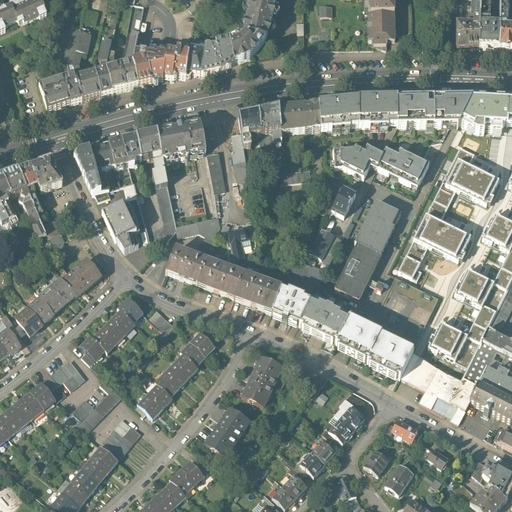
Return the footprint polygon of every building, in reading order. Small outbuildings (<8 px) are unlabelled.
[(22,0),(9,6),(10,8),(15,18),(14,18),(17,25),(18,28),(22,26),(45,18),(39,0),(35,0),(23,4),(22,0)] [(251,0),(250,5),(277,10),(279,0),(251,0)] [(363,18),(367,18),(394,18),(393,1),(393,0),(365,0),(365,10),(363,10),(363,18)] [(473,27),(456,27),(456,53),(478,51),(479,0),(467,0),(467,2),(470,2),(470,22),(471,23),(473,23),(473,27)] [(489,0),(479,0),(478,51),(484,51),(491,51),(491,52),(498,53),(499,29),(488,29),(489,0)] [(499,0),(499,29),(498,53),(501,53),(511,53),(511,32),(509,32),(507,28),(508,5),(509,5),(509,0),(499,0)] [(250,5),(242,36),(266,48),(273,29),(277,10),(250,5)] [(135,55),(144,9),(132,7),(123,52),(135,55)] [(10,8),(0,12),(0,36),(6,34),(4,31),(17,25),(14,18),(15,18),(10,8)] [(332,10),(319,11),(319,21),(332,20),(332,10)] [(394,34),(394,18),(367,18),(367,50),(379,50),(386,49),(386,46),(395,46),(394,34)] [(82,30),(71,28),(62,68),(73,70),(76,58),(78,46),(80,39),(82,30)] [(252,62),(266,48),(242,36),(229,41),(236,68),(244,65),(252,62)] [(191,58),(187,82),(190,82),(191,81),(192,79),(198,80),(203,81),(208,48),(209,40),(195,38),(191,58)] [(78,46),(76,58),(87,61),(91,41),(80,39),(78,46)] [(208,48),(203,81),(221,76),(236,68),(229,41),(208,48)] [(112,47),(103,45),(98,64),(108,66),(112,47)] [(164,86),(165,83),(168,84),(174,85),(177,84),(179,81),(187,82),(191,58),(170,55),(168,55),(167,60),(164,60),(158,59),(158,60),(147,59),(145,63),(151,86),(161,87),(164,86)] [(138,89),(151,86),(145,63),(133,65),(133,67),(138,89)] [(133,67),(119,71),(125,93),(136,90),(138,89),(133,67)] [(116,95),(125,93),(119,71),(107,74),(113,96),(116,95)] [(94,78),(100,99),(110,97),(113,96),(107,74),(94,78)] [(96,101),(100,99),(94,78),(80,81),(77,82),(82,104),(96,101)] [(60,84),(58,84),(66,108),(69,108),(82,104),(77,82),(76,79),(60,84)] [(47,115),(66,108),(58,84),(39,90),(47,115)] [(434,131),(434,102),(396,103),(398,131),(434,131)] [(434,102),(434,131),(452,130),(458,130),(459,128),(471,104),(472,102),(464,102),(434,102)] [(482,102),(472,102),(471,104),(459,128),(475,136),(483,137),(483,132),(490,132),(489,135),(501,135),(501,129),(507,130),(511,130),(511,103),(508,103),(501,103),(482,102)] [(358,103),(358,105),(359,131),(369,131),(369,132),(387,132),(388,131),(392,130),(398,131),(396,103),(392,103),(358,103)] [(359,131),(358,105),(318,108),(320,134),(359,131)] [(290,111),(279,112),(281,137),(315,135),(320,134),(318,108),(313,108),(309,108),(309,110),(304,110),(290,111)] [(259,116),(261,138),(271,137),(272,145),(281,144),(281,137),(279,112),(263,116),(259,116)] [(243,120),(239,121),(240,137),(243,152),(251,151),(250,141),(261,138),(259,116),(243,120)] [(195,129),(157,136),(161,158),(162,163),(200,156),(205,155),(199,128),(195,129)] [(140,140),(136,141),(141,162),(145,161),(152,160),(161,158),(157,136),(154,137),(140,140)] [(231,154),(232,166),(245,165),(243,152),(240,137),(230,139),(233,154),(231,154)] [(125,143),(122,144),(129,168),(129,169),(134,168),(133,165),(141,162),(136,141),(125,143)] [(113,146),(108,147),(114,169),(115,172),(129,168),(122,144),(113,146)] [(89,152),(100,194),(108,192),(105,177),(101,177),(100,173),(114,169),(108,147),(94,151),(89,152)] [(475,157),(459,149),(425,219),(413,243),(406,258),(399,274),(411,280),(417,282),(420,275),(415,272),(417,269),(418,265),(424,254),(426,249),(458,264),(469,240),(453,232),(450,231),(445,229),(439,226),(455,194),(486,209),(499,183),(485,176),(479,173),(474,171),(469,168),(472,163),(475,157)] [(364,184),(370,171),(373,172),(377,174),(384,159),(381,158),(366,150),(363,156),(355,153),(333,155),(335,174),(342,174),(364,184)] [(77,158),(76,161),(86,182),(94,199),(100,194),(89,152),(78,155),(77,158)] [(384,159),(377,174),(417,193),(428,168),(400,155),(398,159),(387,154),(384,159)] [(217,156),(206,158),(215,203),(218,202),(217,196),(224,194),(217,156)] [(152,175),(156,190),(167,188),(162,163),(161,158),(152,160),(155,174),(152,175)] [(49,162),(30,170),(38,190),(40,195),(48,192),(49,192),(61,188),(62,186),(58,179),(57,178),(54,172),(55,171),(51,163),(49,162)] [(30,170),(18,174),(37,217),(43,214),(33,192),(38,190),(30,170)] [(246,170),(235,172),(237,187),(248,186),(246,170)] [(18,174),(1,180),(12,201),(21,196),(22,200),(20,201),(18,205),(23,207),(37,241),(46,237),(41,228),(37,217),(18,174)] [(310,174),(280,176),(281,187),(311,185),(310,174)] [(1,180),(0,180),(0,207),(8,224),(15,220),(6,200),(10,198),(11,201),(12,201),(1,180)] [(335,182),(326,182),(318,216),(330,221),(332,216),(343,194),(332,188),(335,182)] [(467,273),(454,298),(480,311),(476,320),(471,329),(466,338),(458,334),(459,331),(456,329),(451,327),(450,328),(449,330),(440,326),(427,351),(454,364),(467,370),(479,345),(493,318),(506,293),(511,280),(511,182),(508,190),(511,192),(511,222),(509,220),(505,218),(504,220),(503,222),(495,217),(482,243),(508,257),(502,268),(499,275),(493,286),(485,282),(487,278),(482,276),(477,273),(476,275),(475,277),(467,273)] [(162,231),(154,241),(163,248),(176,232),(175,229),(167,188),(156,190),(164,226),(162,231)] [(343,194),(332,216),(344,222),(356,200),(343,194)] [(282,202),(283,213),(313,211),(312,200),(282,202)] [(128,205),(103,216),(108,229),(111,235),(124,255),(138,248),(135,235),(139,234),(136,222),(128,205)] [(377,205),(355,248),(380,260),(402,218),(377,205)] [(0,224),(1,227),(8,224),(0,207),(0,224)] [(208,222),(175,229),(176,232),(177,239),(198,235),(205,238),(197,259),(199,259),(198,261),(206,264),(220,228),(218,220),(218,221),(208,222)] [(58,221),(41,228),(46,237),(51,249),(52,248),(63,243),(58,232),(63,230),(60,225),(58,221)] [(249,230),(227,234),(234,269),(246,267),(241,245),(251,244),(249,230)] [(323,234),(309,257),(322,265),(335,241),(323,234)] [(51,249),(46,237),(37,241),(38,243),(40,242),(41,244),(38,246),(38,247),(36,249),(40,258),(51,249)] [(341,244),(335,241),(322,265),(329,268),(341,244)] [(68,254),(63,243),(52,248),(57,259),(68,254)] [(380,260),(355,248),(332,293),(342,298),(357,306),(380,260)] [(175,252),(166,275),(197,288),(206,264),(198,261),(199,259),(197,259),(183,253),(182,255),(175,252)] [(92,260),(87,264),(99,279),(104,275),(92,260)] [(326,275),(295,262),(290,275),(321,287),(326,275)] [(100,280),(99,279),(87,264),(86,263),(62,284),(74,299),(75,300),(100,280)] [(206,264),(197,288),(234,302),(243,278),(206,264)] [(281,292),(243,278),(234,302),(271,316),(280,293),(281,292)] [(60,282),(50,290),(64,307),(74,299),(62,284),(60,282)] [(511,282),(486,335),(497,340),(511,310),(511,282)] [(384,292),(378,289),(375,296),(381,299),(384,292)] [(53,317),(64,307),(50,290),(38,300),(39,301),(53,317)] [(310,306),(280,293),(271,316),(299,328),(310,306)] [(28,311),(28,312),(42,328),(53,318),(53,317),(39,301),(28,311)] [(142,316),(127,302),(117,312),(119,314),(132,326),(142,316)] [(348,323),(311,304),(310,306),(299,328),(336,347),(348,323)] [(162,310),(153,319),(171,336),(180,327),(162,310)] [(42,329),(42,328),(28,312),(16,322),(19,327),(22,331),(29,340),(42,329)] [(119,314),(110,324),(125,338),(134,329),(132,326),(119,314)] [(405,325),(393,323),(393,318),(387,317),(386,323),(394,325),(392,333),(403,334),(405,325)] [(348,323),(336,347),(335,349),(341,351),(367,364),(381,339),(381,338),(354,324),(349,321),(348,323)] [(110,324),(101,333),(116,347),(125,338),(110,324)] [(5,328),(8,332),(8,331),(13,338),(17,335),(14,330),(10,325),(5,328)] [(14,330),(17,335),(20,338),(25,335),(22,331),(19,327),(14,330)] [(0,336),(0,345),(9,358),(9,359),(21,350),(13,338),(8,331),(8,332),(0,336)] [(204,331),(200,336),(209,344),(213,340),(204,331)] [(107,356),(116,347),(101,333),(92,342),(105,354),(107,356)] [(492,379),(496,373),(503,359),(511,363),(511,348),(497,340),(486,335),(462,382),(477,390),(483,374),(492,379)] [(200,336),(190,345),(205,360),(215,351),(209,344),(200,336)] [(105,354),(92,342),(90,339),(80,350),(85,355),(94,363),(95,364),(105,354)] [(381,339),(367,364),(367,366),(395,380),(399,382),(400,381),(412,356),(413,355),(412,354),(381,339)] [(0,363),(9,358),(0,345),(0,363)] [(195,370),(205,360),(190,345),(180,355),(183,357),(195,370)] [(89,368),(94,363),(85,355),(80,360),(89,368)] [(418,359),(412,356),(400,381),(425,395),(419,406),(458,428),(469,406),(477,390),(462,382),(460,386),(418,359)] [(183,357),(173,367),(188,381),(197,372),(195,370),(183,357)] [(241,400),(264,410),(282,372),(259,361),(241,400)] [(84,381),(69,363),(41,386),(55,404),(65,396),(58,388),(63,384),(70,393),(84,381)] [(173,367),(164,376),(179,391),(188,381),(173,367)] [(301,372),(301,379),(312,380),(312,373),(301,372)] [(483,374),(477,390),(511,407),(511,386),(506,383),(508,379),(496,373),(492,379),(483,374)] [(169,400),(179,391),(164,376),(155,386),(157,387),(169,400)] [(85,403),(68,420),(77,433),(84,438),(122,400),(104,383),(99,388),(108,397),(93,411),(85,403)] [(41,386),(29,396),(43,414),(55,404),(41,386)] [(157,387),(147,397),(162,412),(172,403),(169,400),(157,387)] [(511,407),(477,390),(469,406),(485,414),(483,418),(487,420),(489,416),(510,426),(511,426),(511,424),(511,407)] [(328,400),(322,395),(317,402),(323,407),(328,400)] [(32,423),(43,414),(29,396),(17,405),(32,423)] [(153,422),(162,412),(147,397),(138,406),(146,415),(153,422)] [(345,403),(358,414),(365,407),(349,398),(345,403)] [(361,417),(358,414),(345,403),(339,410),(346,416),(339,424),(352,436),(363,425),(358,421),(361,417)] [(20,433),(32,423),(17,405),(5,415),(20,433)] [(142,419),(146,415),(138,406),(133,411),(142,419)] [(204,448),(224,462),(249,426),(229,412),(204,448)] [(0,432),(8,442),(20,433),(5,415),(0,419),(0,432)] [(111,452),(131,429),(122,422),(103,445),(111,452)] [(352,436),(339,424),(328,436),(342,448),(352,436)] [(417,434),(397,424),(395,429),(392,435),(412,445),(417,434)] [(389,440),(392,435),(395,429),(388,426),(383,437),(389,440)] [(111,452),(108,457),(117,465),(140,437),(131,429),(111,452)] [(0,448),(8,442),(0,432),(0,448)] [(511,434),(510,439),(502,434),(496,446),(511,453),(511,434)] [(322,445),(310,457),(323,469),(335,458),(322,445)] [(99,450),(89,462),(107,477),(117,465),(108,457),(99,450)] [(447,464),(433,453),(427,462),(441,472),(447,464)] [(389,465),(375,455),(365,469),(378,479),(389,465)] [(313,480),(323,469),(310,457),(300,468),(313,480)] [(97,488),(107,477),(89,462),(80,474),(97,488)] [(189,465),(179,474),(193,490),(203,481),(203,480),(194,471),(189,465)] [(285,468),(290,473),(293,469),(288,465),(285,468)] [(479,465),(472,478),(480,485),(483,479),(491,486),(488,492),(504,505),(511,490),(511,488),(507,486),(509,482),(479,465)] [(200,466),(194,471),(203,480),(208,475),(200,466)] [(289,474),(293,479),(302,487),(303,479),(293,469),(290,473),(289,474)] [(413,479),(399,469),(385,490),(399,500),(413,479)] [(87,500),(97,488),(80,474),(70,486),(87,500)] [(183,500),(193,490),(179,474),(168,484),(171,486),(183,500)] [(293,479),(283,489),(296,502),(306,491),(302,487),(293,479)] [(356,501),(347,481),(336,486),(337,488),(325,493),(330,503),(336,500),(340,508),(356,501)] [(441,488),(434,483),(430,490),(437,495),(441,488)] [(70,486),(61,497),(78,511),(87,500),(70,486)] [(171,486),(162,495),(176,510),(185,502),(183,500),(171,486)] [(283,511),(285,511),(296,502),(283,489),(272,501),(283,511)] [(487,491),(469,510),(471,511),(497,511),(504,505),(488,492),(487,491)] [(158,511),(174,511),(176,510),(162,495),(152,504),(158,511)] [(55,511),(76,511),(78,511),(61,497),(51,509),(55,511)] [(260,507),(265,511),(273,511),(274,511),(265,502),(260,507)]
